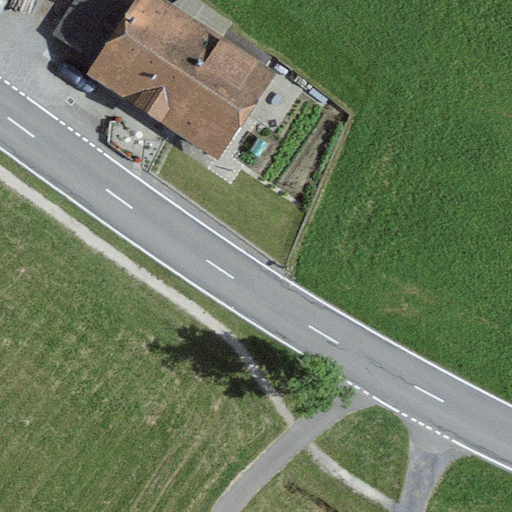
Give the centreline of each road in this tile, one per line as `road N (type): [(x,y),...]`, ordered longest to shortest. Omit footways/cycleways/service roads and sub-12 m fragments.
road 1 (secondary): [(384,370),(226,273),(0,112)]
road 2 (residential): [(231,511),(273,461),(384,370)]
road 3 (secondary): [(511,436),(384,370)]
